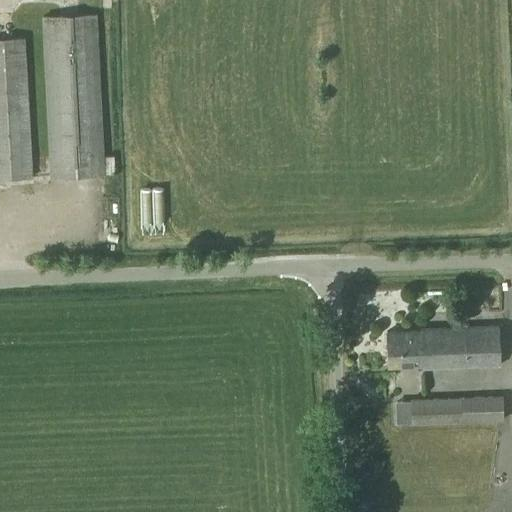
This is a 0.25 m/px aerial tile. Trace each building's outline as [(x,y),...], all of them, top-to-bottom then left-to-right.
[(49,179),(50,179),(104,177),(96,15),(41,18),(49,179)] [(0,180),(32,179),(24,39),(0,40),(0,180)] [(494,305),(493,283),(463,283),(463,285),(457,285),(457,306),(494,305)] [(386,309),(440,307),(439,286),(398,288),(398,287),(385,287),(386,309)] [(421,370),(499,367),(498,327),(420,330),(420,332),(386,333),(387,369),(421,368),(421,370)] [(502,396),(410,400),(410,402),(395,402),(396,425),(411,424),(411,425),(503,422),(502,396)]
